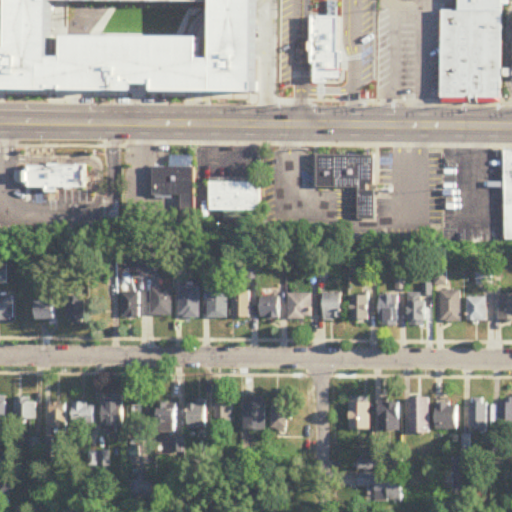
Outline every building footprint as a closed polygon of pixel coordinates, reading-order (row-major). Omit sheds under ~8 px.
[(0,98),(0,0),(269,0),(269,99),(0,98)] [(503,0),(460,0),(461,13),(443,13),(442,105),(502,105),(503,0)] [(340,94),(340,35),(330,35),(330,22),(318,22),(318,33),(314,33),(313,94),(340,94)] [(318,189),(360,189),(360,221),(375,221),(375,157),(318,157),(318,189)] [(154,197),(194,197),(194,158),(171,158),(171,168),(154,168),(154,197)] [(26,165),(93,165),(93,207),(27,207),(26,165)] [(261,222),(261,181),(211,180),(211,213),(225,213),(225,222),(261,222)] [(182,319),(202,319),(202,288),(182,288),(182,319)] [(175,289),(154,289),(154,317),(174,318),(175,289)] [(210,320),(231,320),(231,291),(210,291),(210,320)] [(462,292),(443,292),(443,324),(462,324),(462,292)] [(252,293),(235,293),(235,320),(252,320),(252,293)] [(124,295),(124,320),(141,320),(141,295),(124,295)] [(344,321),(344,295),(327,295),(327,321),(344,321)] [(427,329),(427,295),(411,295),(411,329),(427,329)] [(291,321),(315,321),(315,296),(291,296),(291,321)] [(511,323),(511,296),(500,297),(500,324),(511,323)] [(15,298),(0,297),(0,323),(15,324),(15,298)] [(372,297),(354,297),(354,321),(372,321),(372,297)] [(264,298),(264,319),(282,319),(282,298),(264,298)] [(401,298),(383,298),(383,326),(401,326),(401,298)] [(88,299),(71,299),(71,324),(88,324),(88,299)] [(489,299),(469,299),(469,324),(489,324),(489,299)] [(59,324),(59,304),(40,304),(40,324),(59,324)] [(105,430),(125,430),(125,398),(105,398),(105,430)] [(371,398),(352,398),(352,431),(371,431),(371,398)] [(412,434),(430,434),(430,398),(412,398),(412,434)] [(0,422),(8,422),(8,402),(0,401),(0,422)] [(208,430),(208,401),(189,401),(189,430),(208,430)] [(511,429),(511,401),(501,402),(501,430),(511,429)] [(16,421),(37,421),(37,402),(16,402),(16,421)] [(268,433),(268,402),(247,402),(247,433),(268,433)] [(216,422),(234,422),(234,403),(216,403),(216,422)] [(273,430),(295,430),(295,403),(273,403),(273,430)] [(382,433),(402,433),(402,403),(382,403),(382,433)] [(66,404),(52,405),(52,430),(67,430),(66,404)] [(95,404),(73,404),(73,427),(95,427),(95,404)] [(470,404),(470,433),(488,433),(488,404),(470,404)] [(177,433),(177,405),(160,405),(160,433),(177,433)] [(459,405),(437,405),(437,431),(459,431),(459,405)] [(360,462),(360,471),(374,471),(374,462),(360,462)] [(376,502),(403,502),(403,464),(388,464),(388,474),(358,474),(358,487),(376,487),(376,502)] [(0,475),(0,491),(11,491),(11,477),(3,477),(3,476),(0,475)]
